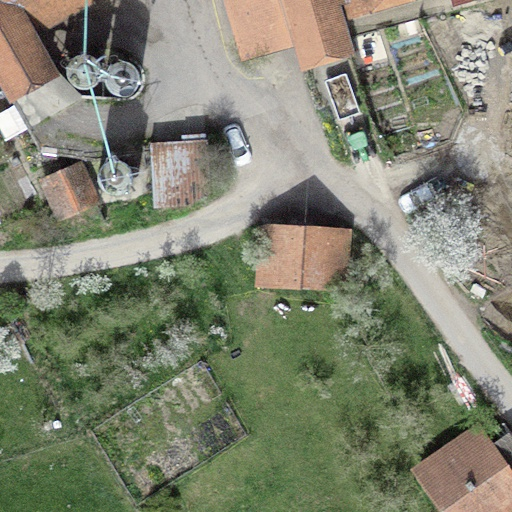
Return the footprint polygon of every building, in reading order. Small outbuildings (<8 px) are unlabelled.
[(0,0),(0,66),(10,84),(49,63),(22,16),(50,0),(0,0)] [(346,0),(444,0),(445,1),(447,0),(217,0),(228,35),(281,19),(310,110),(356,95),(323,7),(346,0)] [(149,210),(206,206),(201,139),(144,144),(149,210)] [(58,223),(92,206),(73,168),(39,186),(58,223)] [(253,232),(252,286),(336,288),(337,235),(253,232)] [(511,479),(479,432),(417,474),(442,511),(507,511),(511,509),(511,479)]
